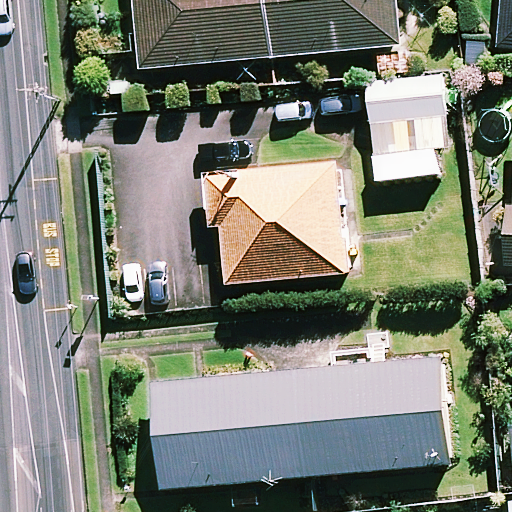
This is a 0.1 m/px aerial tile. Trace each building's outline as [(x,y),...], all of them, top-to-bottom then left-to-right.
[(406,45),(402,0),(139,0),(146,68),(406,45)] [(511,0),(507,0),(503,47),(511,47),(511,0)] [(381,52),(384,81),(373,82),(379,153),(452,146),(446,75),(416,78),(413,49),(381,52)] [(353,272),(343,162),(212,175),(216,224),(227,223),(232,283),(353,272)] [(457,462),(447,356),(158,382),(167,488),(457,462)]
